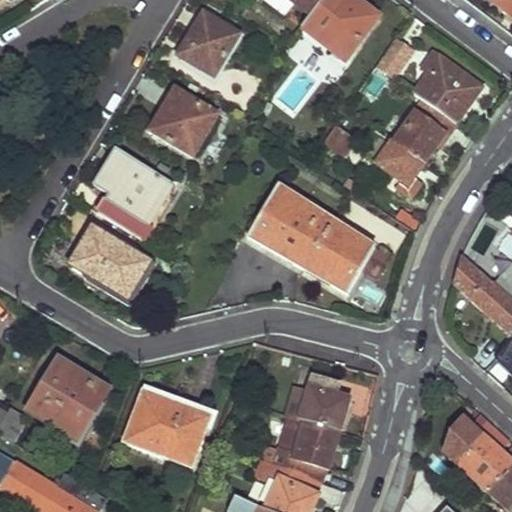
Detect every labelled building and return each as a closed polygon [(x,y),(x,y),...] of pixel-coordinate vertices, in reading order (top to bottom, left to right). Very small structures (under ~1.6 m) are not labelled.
[(286,0),(310,18),(324,0),(286,0)] [(347,0),(324,0),(310,18),(301,31),(345,65),(378,23),(347,0)] [(511,0),(498,0),(496,3),(511,16),(511,0)] [(206,14),(178,57),(215,78),(240,35),(206,14)] [(376,69),(393,80),(416,47),(400,35),(376,69)] [(429,76),(415,96),(425,103),(457,126),(483,91),(436,56),(423,72),(429,76)] [(178,91),(151,134),(194,160),(220,117),(178,91)] [(457,126),(425,103),(396,146),(425,166),(443,139),(447,141),(457,126)] [(346,158),(357,142),(337,128),(325,145),(346,158)] [(396,146),(393,144),(378,167),(410,189),(425,166),(396,146)] [(109,195),(98,214),(138,237),(147,223),(144,222),(147,217),(168,183),(120,153),(99,188),(109,195)] [(278,190),(250,236),(350,295),(376,249),(278,190)] [(93,227),(68,266),(128,303),(151,263),(93,227)] [(452,286),(511,341),(511,304),(460,259),(452,286)] [(487,274),(511,296),(511,263),(504,272),(496,264),(487,274)] [(511,341),(493,362),(511,378),(511,341)] [(62,359),(28,414),(78,443),(111,390),(62,359)] [(341,384),(314,378),(310,392),(301,423),(340,435),(349,403),(337,398),(341,384)] [(310,392),(293,387),(283,418),(295,421),(301,423),(310,392)] [(144,395),(126,444),(193,470),(212,419),(144,395)] [(0,428),(0,435),(15,444),(30,420),(12,409),(0,428)] [(301,423),(295,421),(284,452),(281,452),(275,466),(324,485),(340,435),(301,423)] [(446,456),(489,496),(511,470),(511,462),(473,428),(446,456)] [(83,486),(81,490),(0,451),(0,490),(46,511),(101,511),(108,498),(83,486)] [(311,511),(324,485),(275,466),(258,508),(266,511),(311,511)] [(511,511),(511,470),(489,496),(507,511),(511,511)] [(266,511),(258,508),(237,499),(231,511),(266,511)]
